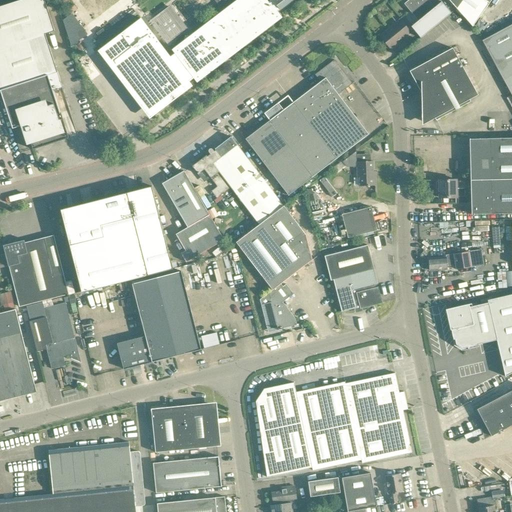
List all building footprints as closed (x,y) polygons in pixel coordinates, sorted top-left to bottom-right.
[(62,87),(45,34),(54,31),(44,0),(19,0),(0,6),(0,90),(12,128),(20,126),(26,145),(27,145),(27,143),(30,142),(32,149),(34,149),(34,147),(43,144),(44,145),(69,138),(61,113),(60,113),(53,90),(62,87)] [(227,0),(231,5),(170,51),(173,54),(170,57),(140,18),(105,45),(157,113),(192,86),(189,81),(193,78),(197,82),(282,17),(278,12),(294,0),(227,0)] [(434,7),(427,0),(408,0),(404,4),(418,20),(411,26),(420,38),(450,13),(441,1),(434,7)] [(448,0),(472,26),(491,0),(448,0)] [(410,33),(399,19),(380,36),(391,49),(410,33)] [(511,24),(483,40),(482,40),(511,96),(511,24)] [(452,48),(409,71),(421,92),(422,114),(426,124),(435,120),(436,122),(470,103),(469,101),(478,96),(452,48)] [(338,94),(352,83),(346,75),(344,76),(341,71),(342,70),(334,59),(315,74),(315,75),(316,74),(320,78),(319,79),(320,81),(325,78),(338,94)] [(92,81),(98,89),(106,82),(100,75),(92,81)] [(269,120),(312,177),(368,134),(338,94),(325,78),(320,81),(283,110),(277,103),(264,113),(269,120)] [(288,195),(312,177),(269,120),(245,139),(251,147),(288,195)] [(238,146),(237,145),(231,136),(215,149),(216,150),(214,151),(212,149),(212,148),(210,148),(209,149),(208,150),(208,151),(209,152),(205,154),(205,153),(204,154),(206,155),(192,166),(198,174),(204,170),(217,187),(211,191),(216,198),(231,188),(258,224),(283,206),(238,146)] [(511,137),(469,139),(470,180),(511,178),(511,137)] [(360,186),(375,185),(375,176),(374,175),(373,175),(373,161),(356,162),(357,177),(359,177),(360,186)] [(224,240),(209,215),(184,171),(162,183),(187,227),(175,234),(185,250),(181,253),(186,262),(224,240)] [(471,215),(511,213),(511,178),(470,180),(471,215)] [(465,196),(465,188),(456,189),(456,180),(439,181),(439,197),(456,197),(456,196),(465,196)] [(173,269),(152,186),(116,195),(115,192),(104,194),(105,198),(60,209),(82,293),(173,269)] [(272,290),(280,283),(312,259),(306,235),(283,206),(235,242),(272,290)] [(323,207),(313,210),(316,220),(325,218),(323,207)] [(371,207),(342,214),(348,238),(377,230),(371,207)] [(0,254),(0,267),(9,265),(19,307),(69,294),(54,235),(24,243),(24,241),(4,246),(6,253),(0,254)] [(174,248),(177,253),(182,250),(175,239),(168,244),(172,249),(174,248)] [(360,308),(382,303),(378,286),(375,287),(375,284),(377,283),(368,245),(324,256),(331,280),(333,279),(341,311),(356,308),(356,311),(361,310),(360,308)] [(455,270),(470,268),(483,266),(481,250),(468,251),(445,254),(446,257),(429,259),(429,270),(446,269),(446,266),(454,266),(455,270)] [(123,369),(201,349),(198,339),(181,271),(131,284),(145,336),(117,343),(123,369)] [(280,283),(272,290),(260,299),(267,328),(277,326),(278,330),(297,325),(295,318),(283,302),(290,296),(280,283)] [(488,302),(449,311),(453,328),(451,329),(453,339),(455,339),(456,344),(462,348),(467,347),(468,349),(478,346),(478,344),(496,340),(505,376),(511,372),(511,294),(487,300),(488,302)] [(65,302),(44,308),(42,302),(26,306),(30,320),(29,320),(37,351),(46,349),(51,369),(65,365),(63,356),(70,355),(71,358),(81,362),(65,302)] [(0,400),(36,392),(15,309),(0,312),(0,400)] [(322,386),(336,465),(361,460),(362,462),(412,452),(402,408),(405,408),(404,402),(406,402),(404,391),(399,392),(395,373),(345,383),(345,381),(322,386)] [(336,465),(322,386),(296,392),(294,382),(264,388),(255,401),(267,477),(312,467),(312,470),(336,465)] [(511,390),(476,409),(491,436),(511,424),(511,390)] [(182,409),(186,449),(218,446),(214,405),(182,409)] [(186,449),(182,409),(167,410),(167,407),(151,409),(155,452),(186,449)] [(138,451),(137,451),(130,452),(129,442),(48,450),(53,494),(0,499),(0,511),(136,511),(136,506),(142,506),(143,506),(144,505),(145,504),(145,503),(140,453),(140,452),(139,452),(139,451),(138,451)] [(153,463),(156,493),(221,486),(218,456),(153,463)] [(376,506),(370,472),(342,477),(347,511),(365,508),(376,506)] [(400,473),(385,476),(388,494),(390,504),(404,501),(400,473)] [(310,496),(340,492),(338,477),(308,481),(310,496)] [(271,511),(292,511),(291,503),(297,502),(295,486),(280,488),(281,492),(271,493),(273,501),(274,505),(271,505),(271,511)] [(504,495),(511,493),(511,487),(503,488),(504,495)] [(493,497),(477,500),(479,508),(479,511),(494,511),(493,502),(493,498),(496,498),(504,497),(503,491),(492,492),(493,497)] [(157,511),(226,511),(225,496),(157,503),(157,511)]
